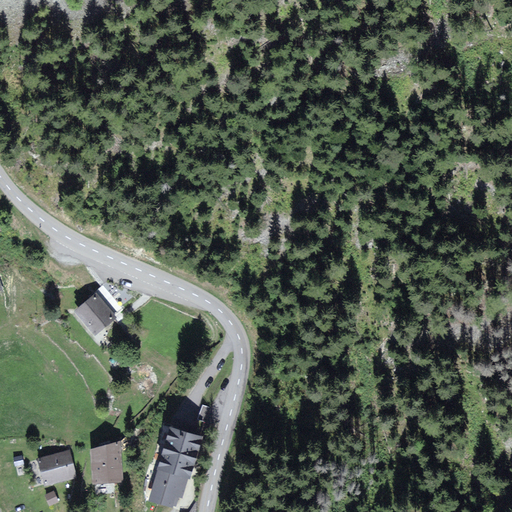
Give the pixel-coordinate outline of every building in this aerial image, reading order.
[(114,314),(96,293),(75,311),(95,335),(114,319),(112,316),(114,314)] [(210,420),(212,407),(202,405),(199,419),(210,420)] [(204,436),(170,427),(150,499),(179,507),(183,495),(187,496),(204,436)] [(94,482),(122,481),(119,442),(92,449),(94,482)] [(69,451),(39,459),(42,471),(72,463),(69,451)] [(23,463),(21,456),(14,457),(16,464),(23,463)] [(76,475),(72,463),(42,471),(45,483),(76,475)] [(58,501),(53,491),(46,495),(51,504),(58,501)]
